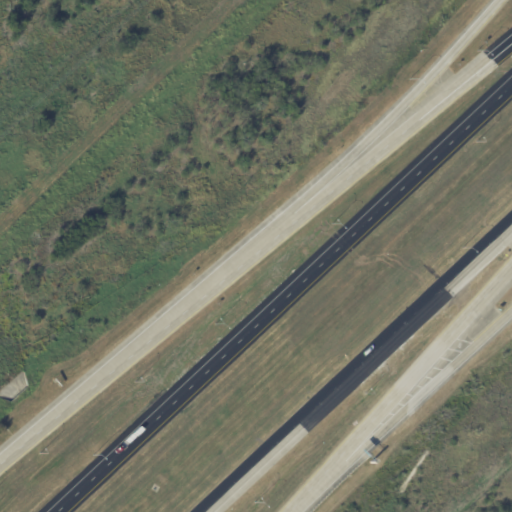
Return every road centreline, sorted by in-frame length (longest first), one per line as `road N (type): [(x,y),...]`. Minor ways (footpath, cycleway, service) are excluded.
road 1 (motorway): [(511,80),(59,511)]
road 2 (motorway): [(339,176),(0,466)]
road 3 (motorway): [(200,511),(511,218)]
road 4 (motorway): [(308,500),(511,283)]
road 5 (motorway): [(308,500),(511,314)]
road 6 (motorway): [(502,0),(339,176)]
road 7 (motorway): [(511,43),(339,176)]
